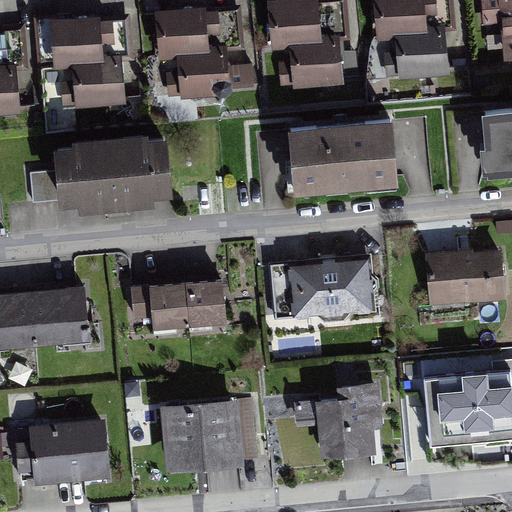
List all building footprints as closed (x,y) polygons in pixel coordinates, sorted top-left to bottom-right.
[(293,40),(297,82),(342,77),(338,38),(326,40),(322,0),(269,0),(274,42),(293,40)] [(398,29),(402,71),(444,66),(440,30),(429,32),(425,0),(375,0),(379,31),(398,29)] [(511,0),(498,0),(504,52),(511,51),(511,0)] [(179,53),(183,95),(228,90),(224,51),(213,52),(208,3),(155,8),(160,55),(179,53)] [(76,62),(80,104),(124,100),(120,62),(109,63),(104,14),(53,19),(57,64),(76,62)] [(0,111),(17,110),(13,69),(2,70),(0,52),(0,111)] [(511,100),(483,103),(488,160),(511,157),(511,100)] [(287,122),(293,180),(396,171),(391,113),(287,122)] [(56,140),(61,195),(167,186),(162,131),(56,140)] [(428,253),(432,300),(504,293),(500,246),(428,253)] [(270,264),(277,321),(381,310),(375,252),(270,264)] [(149,281),(153,323),(227,315),(223,273),(202,275),(178,278),(149,281)] [(12,289),(0,290),(0,344),(89,337),(84,283),(57,285),(12,289)] [(423,377),(429,445),(511,437),(511,373),(511,368),(423,377)] [(310,398),(316,454),(374,449),(372,422),(382,421),(378,380),(331,384),(332,396),(310,398)] [(161,403),(166,462),(241,456),(236,397),(161,403)] [(30,425),(36,482),(109,474),(103,418),(30,425)]
